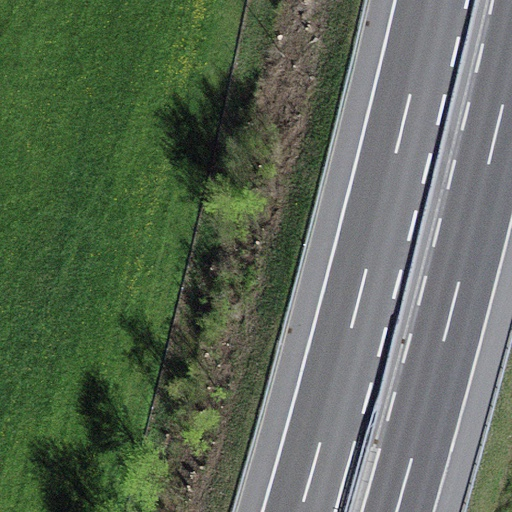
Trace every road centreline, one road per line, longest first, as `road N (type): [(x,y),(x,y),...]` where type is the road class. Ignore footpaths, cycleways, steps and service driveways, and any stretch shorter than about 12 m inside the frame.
road 1 (motorway): [(432,0),(300,511)]
road 2 (motorway): [(396,511),(511,64)]
